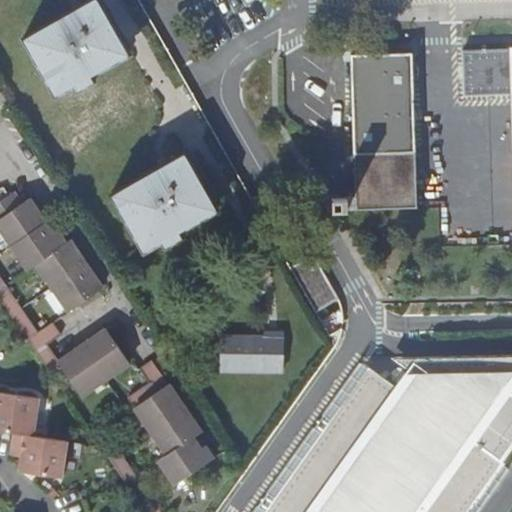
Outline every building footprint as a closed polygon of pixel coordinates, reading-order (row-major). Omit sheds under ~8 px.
[(73,11),(25,38),(58,95),(76,85),(79,90),(95,81),(92,75),(129,55),(99,1),(75,14),(73,11)] [(511,43),(465,45),(466,92),(511,91),(511,43)] [(412,49),(350,51),(356,193),(346,194),(346,195),(336,196),(336,206),(349,205),(349,208),(418,205),(412,49)] [(161,166),(114,193),(146,251),(165,240),(168,246),(184,237),(180,231),(218,209),(188,155),(163,169),(161,166)] [(0,297),(55,378),(66,370),(85,397),(133,363),(110,330),(63,362),(51,344),(65,334),(56,322),(43,331),(0,269),(0,222),(32,269),(40,263),(73,310),(107,286),(75,240),(71,242),(63,230),(58,234),(54,228),(34,198),(27,203),(18,190),(0,202),(0,297)] [(54,228),(58,234),(63,230),(59,224),(54,228)] [(308,228),(281,243),(286,253),(313,239),(308,228)] [(283,338),(225,332),(222,364),(268,368),(268,370),(283,372),(285,350),(282,349),(283,338)] [(264,511),(466,511),(503,461),(469,437),(501,394),(511,394),(511,354),(493,355),(395,357),(416,373),(414,376),(407,385),(404,390),(371,366),(264,511)] [(207,432),(157,359),(144,368),(153,381),(132,396),(172,455),(163,461),(180,487),(219,460),(209,445),(204,449),(201,443),(197,438),(207,432)] [(407,385),(414,376),(409,373),(407,370),(406,368),(403,366),(402,365),(399,365),(396,367),(393,368),(392,371),(391,375),(392,378),(394,380),(396,382),(399,383),(401,383),(403,383),(407,385)] [(38,396),(0,391),(0,430),(14,432),(33,435),(38,396)] [(108,429),(96,437),(129,484),(141,476),(108,429)] [(33,435),(14,432),(12,446),(22,447),(21,455),(19,470),(61,476),(67,439),(33,435)] [(201,443),(204,449),(209,445),(206,439),(201,443)] [(22,447),(12,446),(11,453),(21,455),(22,447)]
